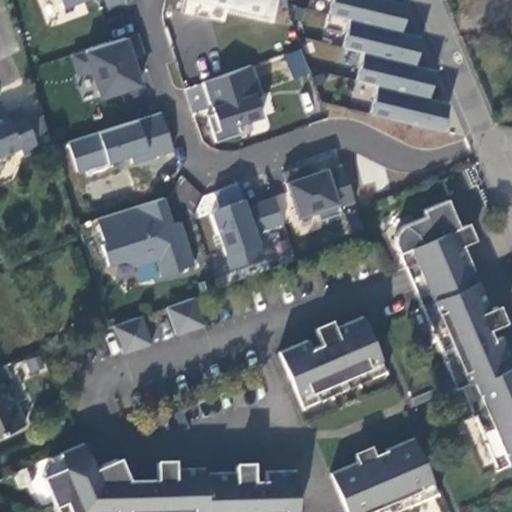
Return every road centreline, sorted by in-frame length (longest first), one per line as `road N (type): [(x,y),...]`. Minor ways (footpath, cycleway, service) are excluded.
road 1 (residential): [(153,0),(190,153),(232,160),(312,137)]
road 2 (residential): [(425,0),(484,145)]
